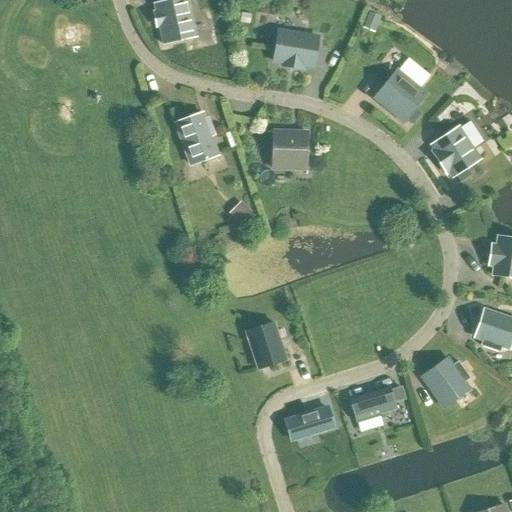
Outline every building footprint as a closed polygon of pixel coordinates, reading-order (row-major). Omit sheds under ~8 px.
[(183,0),(174,0),(152,5),(154,13),(151,14),(160,45),(162,46),(167,45),(169,43),(192,38),(183,0)] [(368,13),(362,29),(374,34),(380,18),(368,13)] [(241,14),(239,24),(249,25),(250,16),(241,14)] [(273,61),(283,63),(282,66),(302,69),(303,66),(313,67),(317,37),(277,32),(273,61)] [(396,69),(371,99),(402,125),(406,120),(414,110),(427,95),(396,69)] [(414,110),(406,120),(413,126),(421,116),(414,110)] [(203,116),(173,126),(187,168),(217,158),(203,116)] [(446,173),(449,178),(465,168),(476,161),(455,128),(428,146),(432,151),(429,153),(443,175),(446,173)] [(272,131),(271,172),(307,173),(308,131),(272,131)] [(454,175),(460,184),(471,177),(465,168),(454,175)] [(231,217),(242,229),(254,217),(242,206),(231,217)] [(487,267),(492,268),(491,276),(511,279),(511,237),(496,236),(494,245),(490,244),(487,267)] [(511,318),(483,309),(473,339),(481,342),(480,346),(499,353),(501,349),(510,352),(511,344),(511,318)] [(283,361),(271,324),(243,333),(255,369),(283,361)] [(418,378),(442,411),(471,390),(465,382),(470,379),(458,362),(453,365),(448,357),(418,378)] [(377,414),(394,408),(393,404),(391,400),(403,396),(400,389),(389,392),(388,390),(350,402),(356,420),(377,414)] [(285,422),(291,440),(333,427),(327,409),(285,422)] [(508,511),(505,503),(479,511),(508,511)]
